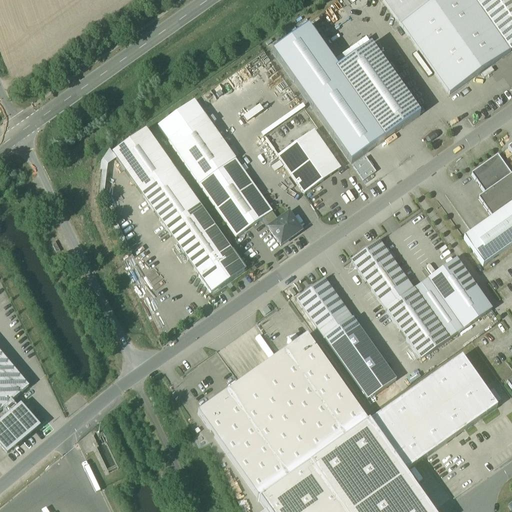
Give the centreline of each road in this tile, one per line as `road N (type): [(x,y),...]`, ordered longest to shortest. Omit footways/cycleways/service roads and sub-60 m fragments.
road 1 (residential): [(511,111),(134,378)]
road 2 (residential): [(20,132),(134,378)]
road 3 (secondary): [(20,132),(208,0)]
road 4 (residential): [(134,378),(0,486)]
